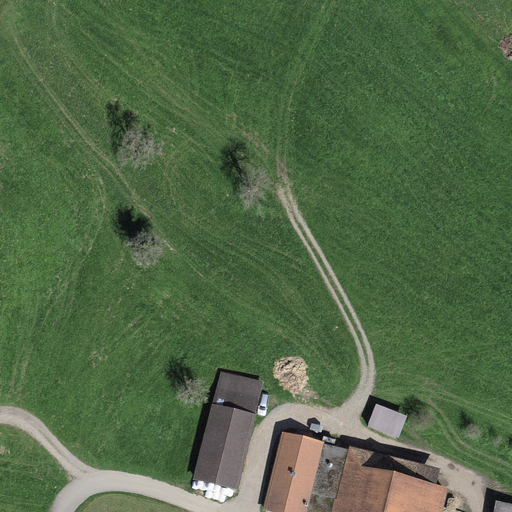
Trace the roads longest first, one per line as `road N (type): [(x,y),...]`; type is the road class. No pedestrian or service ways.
road 1 (track): [(484,511),(486,492),(469,472),(306,417),(272,421)]
road 2 (residential): [(61,511),(75,490),(112,480),(215,511)]
